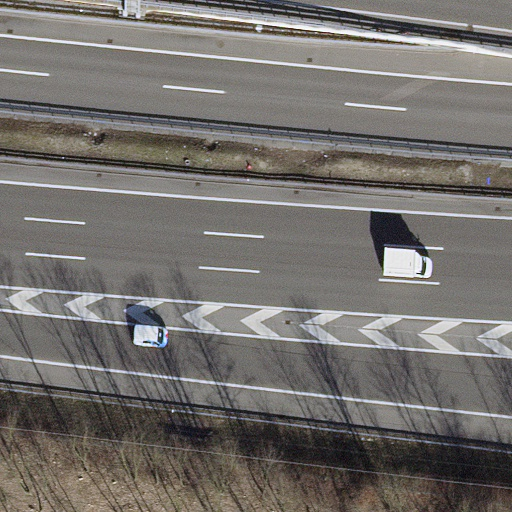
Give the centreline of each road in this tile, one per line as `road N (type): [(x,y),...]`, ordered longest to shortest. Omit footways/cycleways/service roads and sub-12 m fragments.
road 1 (motorway): [(0,333),(511,386)]
road 2 (motorway): [(511,118),(0,69)]
road 3 (motorway): [(0,233),(511,270)]
